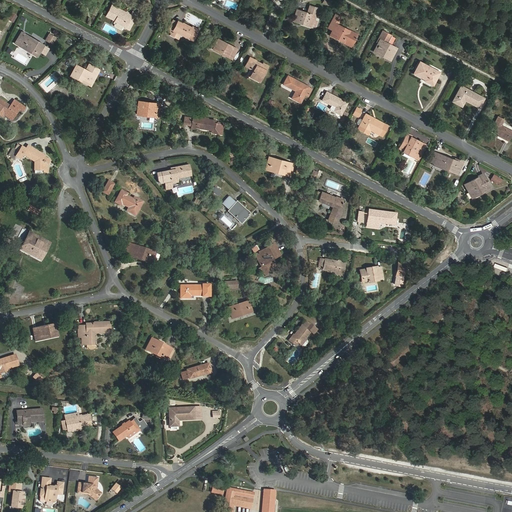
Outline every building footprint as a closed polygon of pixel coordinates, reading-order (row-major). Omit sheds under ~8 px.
[(124,28),(125,27),(130,18),(131,15),(112,5),(105,16),(114,21),(113,23),(124,28)] [(307,14),(297,10),(293,21),(301,24),(302,22),(312,25),(317,27),(319,22),(316,21),(319,9),(310,6),(307,14)] [(11,13),(8,19),(13,22),(16,16),(11,13)] [(330,35),(336,38),(351,46),(357,35),(337,25),(340,18),(335,15),(328,28),(332,30),(330,35)] [(129,29),(134,20),(130,18),(125,27),(129,29)] [(180,34),(193,41),(199,30),(193,27),(192,28),(183,23),(182,24),(177,21),(177,22),(173,20),(167,31),(171,33),(170,35),(177,38),(180,34)] [(374,52),(380,55),(382,53),(391,57),(396,48),(387,44),(391,36),(382,31),(378,39),(380,40),(374,52)] [(29,38),(30,37),(21,32),(14,43),(36,56),(42,46),(29,38)] [(45,40),(52,44),(56,38),(49,34),(45,40)] [(231,59),(237,49),(218,39),(212,50),(231,59)] [(250,77),(258,81),(262,73),(263,74),(267,66),(250,57),(245,66),(253,71),(250,77)] [(419,62),(413,73),(425,79),(424,81),(432,85),(438,72),(427,66),(419,62)] [(70,75),(80,81),(81,79),(91,84),(99,69),(89,64),(86,70),(75,65),(70,75)] [(296,90),(291,98),(300,103),(304,95),(309,87),(287,75),(283,84),(296,90)] [(454,103),(461,106),(465,100),(478,107),(483,98),(470,91),(460,86),(457,91),(460,92),(454,103)] [(309,87),(304,95),(309,97),(313,89),(309,87)] [(341,115),(347,103),(326,92),(322,100),(335,107),(333,111),(341,115)] [(0,115),(1,117),(3,115),(4,112),(12,118),(19,109),(22,112),(25,108),(14,100),(9,106),(0,99),(0,115)] [(157,117),(159,104),(138,101),(137,114),(157,117)] [(370,127),(380,132),(384,124),(365,114),(359,126),(369,131),(369,129),(370,127)] [(505,138),(505,139),(508,141),(511,133),(511,131),(501,125),(504,120),(498,116),(491,130),(498,134),(505,138)] [(183,124),(190,125),(192,118),(184,117),(183,124)] [(215,123),(215,121),(192,117),(192,118),(190,125),(190,127),(194,128),(195,127),(213,131),(213,133),(221,135),(223,125),(215,123)] [(412,136),(407,133),(399,149),(411,156),(414,152),(418,154),(423,144),(411,137),(412,136)] [(425,145),(423,144),(418,154),(414,152),(411,156),(418,159),(425,145)] [(43,172),(47,172),(47,163),(49,160),(42,155),(28,145),(25,149),(21,146),(18,152),(12,148),(8,155),(14,159),(15,156),(19,159),(22,154),(34,162),(34,170),(43,170),(43,172)] [(436,164),(440,154),(435,152),(431,162),(436,164)] [(454,160),(440,154),(436,164),(442,166),(441,168),(456,174),(459,167),(460,168),(463,162),(455,158),(454,160)] [(290,177),(294,164),(268,156),(266,165),(268,165),(267,169),(271,170),(282,173),(281,174),(290,177)] [(176,178),(191,176),(189,165),(175,167),(175,169),(171,170),(157,173),(158,178),(160,183),(164,182),(166,189),(172,188),(171,183),(177,182),(176,178)] [(314,170),(310,179),(315,181),(318,172),(314,170)] [(482,190),(483,192),(490,187),(482,174),(470,180),(470,181),(464,184),(468,192),(471,190),(473,194),(482,190)] [(502,179),(493,175),(491,179),(499,184),(502,179)] [(108,195),(114,183),(108,180),(102,192),(108,195)] [(219,196),(222,190),(213,186),(210,191),(219,196)] [(121,190),(114,202),(121,205),(122,203),(128,207),(126,211),(135,215),(142,201),(134,197),(132,199),(126,195),(127,193),(121,190)] [(472,198),(483,192),(482,190),(473,194),(471,190),(468,192),(472,198)] [(327,220),(336,224),(344,204),(341,203),(343,199),(336,196),(336,199),(318,191),(315,198),(319,200),(318,201),(333,207),(327,220)] [(197,207),(202,198),(197,196),(192,204),(197,207)] [(241,223),(250,214),(237,201),(236,202),(232,199),(226,206),(229,209),(228,211),(241,223)] [(366,227),(377,229),(378,222),(387,223),(387,222),(394,223),(396,214),(388,213),(388,212),(369,209),(366,227)] [(27,236),(47,247),(49,243),(29,232),(27,236)] [(40,260),(47,247),(27,236),(20,249),(40,260)] [(153,262),(156,263),(159,255),(155,253),(156,252),(130,243),(127,251),(125,255),(152,264),(153,262)] [(274,244),(254,254),(260,265),(262,265),(263,267),(259,271),(264,275),(269,269),(274,266),(268,261),(280,255),(274,244)] [(334,273),(334,274),(342,276),(345,263),(324,259),(324,260),(319,259),(318,268),(322,269),(322,270),(334,273)] [(402,278),(405,263),(398,262),(395,276),(402,278)] [(376,279),(382,278),(381,267),(377,268),(376,267),(359,270),(361,280),(367,279),(367,282),(377,281),(376,279)] [(180,285),(180,298),(190,298),(190,295),(201,295),(201,296),(209,296),(209,284),(201,284),(201,285),(180,285)] [(231,319),(252,312),(248,301),(241,303),(228,307),(231,319)] [(110,332),(110,321),(94,322),(94,323),(85,323),(85,325),(80,325),(81,337),(81,344),(94,344),(94,333),(110,332)] [(288,340),(296,346),(298,343),(301,345),(303,346),(304,346),(307,342),(307,341),(305,338),(310,332),(313,334),(316,329),(306,321),(302,326),(301,325),(291,338),(290,337),(288,340)] [(48,334),(57,332),(55,324),(32,328),(35,341),(49,338),(48,334)] [(172,349),(151,338),(145,350),(166,360),(167,358),(171,349),(172,349)] [(0,377),(0,376),(0,371),(18,366),(15,354),(4,357),(5,358),(0,359),(0,377)] [(181,372),(183,379),(188,378),(189,379),(202,375),(201,373),(211,370),(209,363),(186,369),(186,370),(181,372)] [(44,377),(38,371),(32,377),(39,383),(44,377)] [(201,408),(168,409),(169,429),(170,430),(175,430),(176,429),(176,420),(202,419),(201,408)] [(42,421),(42,409),(16,411),(17,425),(22,424),(23,426),(29,426),(29,422),(42,421)] [(64,416),(65,419),(65,421),(67,429),(67,431),(71,431),(70,429),(81,427),(88,426),(86,415),(81,416),(81,414),(78,415),(78,416),(69,418),(69,415),(64,416)] [(136,432),(136,431),(139,429),(141,432),(148,427),(143,420),(139,423),(136,425),(133,420),(129,423),(129,421),(113,433),(118,441),(127,435),(126,435),(135,429),(136,432)] [(128,437),(136,432),(135,429),(126,435),(127,435),(128,437)] [(90,493),(97,499),(102,493),(96,489),(98,478),(88,476),(87,483),(78,482),(76,493),(81,494),(81,492),(90,493)] [(53,502),(55,501),(55,494),(61,495),(63,483),(57,482),(56,486),(54,485),(54,487),(49,486),(50,478),(42,477),(40,496),(45,497),(44,500),(46,501),(53,502)] [(20,493),(21,484),(9,483),(8,491),(12,492),(10,506),(21,507),(23,493),(20,493)] [(224,487),(213,485),(212,491),(222,494),(224,487)] [(253,493),(230,488),(225,511),(224,511),(229,511),(230,511),(232,511),(234,505),(231,505),(232,502),(251,506),(252,501),(236,498),(237,495),(252,498),(253,493)] [(263,493),(263,499),(274,502),(274,494),(272,494),(273,491),(266,490),(265,494),(263,493)] [(95,501),(97,499),(90,493),(81,492),(81,494),(87,495),(95,501)] [(272,511),(273,505),(263,502),(261,511),(272,511)]
